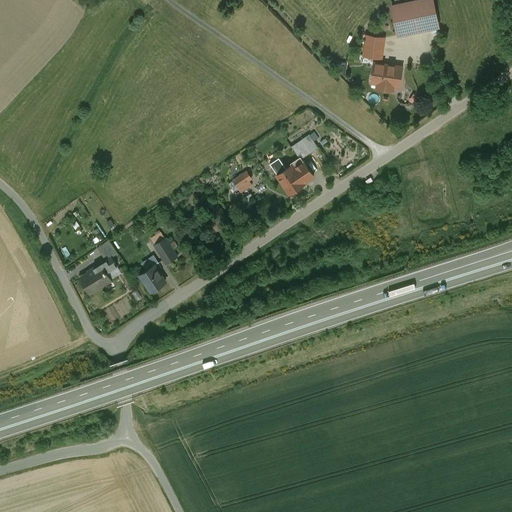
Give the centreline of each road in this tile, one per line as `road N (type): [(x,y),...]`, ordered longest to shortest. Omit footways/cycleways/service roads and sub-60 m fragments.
road 1 (trunk): [(0,432),(511,261)]
road 2 (trunk): [(402,283),(0,419)]
road 3 (unclassified): [(257,246),(511,72)]
road 4 (unclassified): [(0,184),(28,213),(89,330),(115,347)]
road 5 (unclassified): [(257,246),(115,347)]
road 6 (unclassified): [(0,470),(128,436)]
